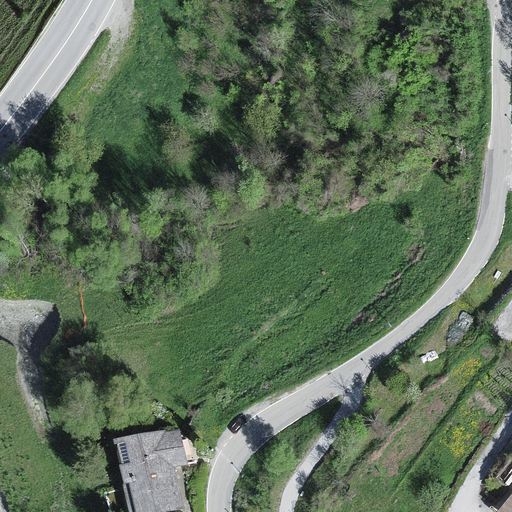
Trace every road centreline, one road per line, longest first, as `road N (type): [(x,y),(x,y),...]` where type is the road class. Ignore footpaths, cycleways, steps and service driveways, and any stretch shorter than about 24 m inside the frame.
road 1 (residential): [(219,511),(224,476),(242,444),(402,333),(476,256),(497,186),(508,0)]
road 2 (secondary): [(0,130),(91,0)]
